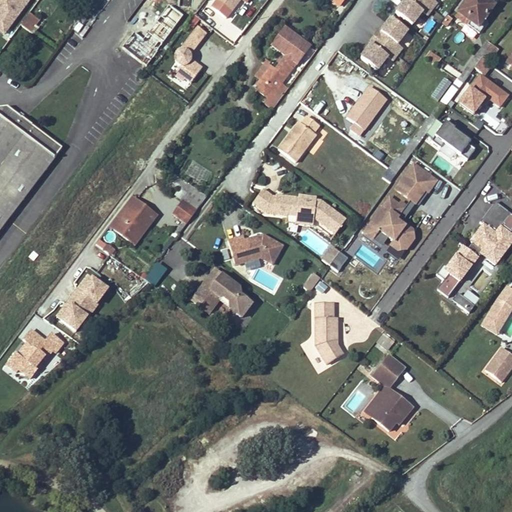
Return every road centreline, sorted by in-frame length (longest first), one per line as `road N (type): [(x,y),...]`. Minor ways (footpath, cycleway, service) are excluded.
road 1 (residential): [(370,0),(232,182)]
road 2 (residential): [(280,0),(142,181)]
road 3 (residential): [(511,132),(377,314)]
road 4 (residential): [(0,251),(81,142),(107,72)]
road 5 (residential): [(511,401),(414,477),(414,496),(430,511)]
